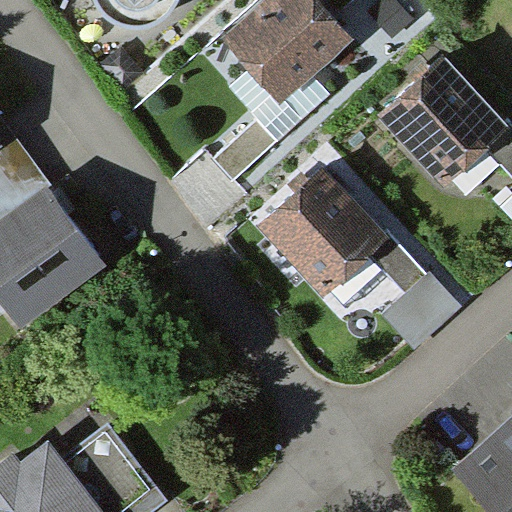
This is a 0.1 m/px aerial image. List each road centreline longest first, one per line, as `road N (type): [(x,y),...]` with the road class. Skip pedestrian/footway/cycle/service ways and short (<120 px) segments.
road 1 (residential): [(0,37),(343,449)]
road 2 (residential): [(343,449),(511,295)]
